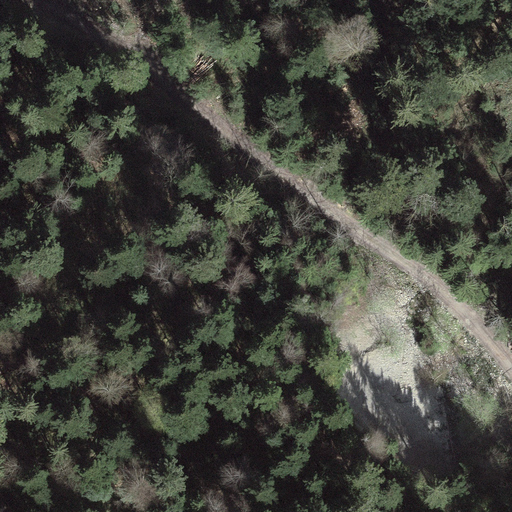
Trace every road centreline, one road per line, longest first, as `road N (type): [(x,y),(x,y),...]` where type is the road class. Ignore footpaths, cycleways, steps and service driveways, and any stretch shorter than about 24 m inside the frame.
road 1 (track): [(31,0),(164,75),(299,191),(445,287),(511,363)]
road 2 (track): [(98,511),(0,423)]
